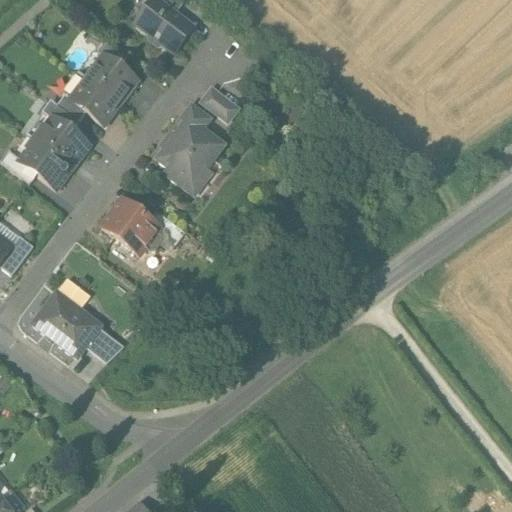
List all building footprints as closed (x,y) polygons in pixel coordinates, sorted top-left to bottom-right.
[(184,5),(177,0),(158,0),(156,3),(175,18),(184,5)] [(156,3),(154,3),(135,28),(150,39),(150,44),(157,49),(161,48),(173,57),(193,31),(175,18),(156,3)] [(127,62),(101,43),(93,54),(101,60),(102,58),(119,71),(127,62)] [(119,71),(102,58),(101,60),(85,81),(121,107),(137,85),(119,71)] [(121,107),(85,81),(70,101),(69,103),(86,116),(104,130),(121,107)] [(237,112),(211,93),(201,106),(227,125),(237,112)] [(70,101),(65,98),(57,108),(56,109),(78,126),(86,116),(69,103),(70,101)] [(57,108),(50,104),(41,115),(50,122),(51,120),(71,135),(78,126),(56,109),(57,108)] [(209,123),(191,110),(183,121),(187,125),(201,135),(209,123)] [(71,135),(51,120),(50,122),(34,142),(72,171),(89,149),(71,135)] [(201,135),(187,125),(159,163),(170,171),(165,178),(180,190),(186,183),(192,188),(221,150),(201,135)] [(72,171),(34,142),(18,163),(17,165),(36,179),(56,193),(72,171)] [(18,163),(8,156),(0,166),(29,189),(36,179),(17,165),(18,163)] [(149,224),(121,203),(101,230),(139,259),(145,251),(149,254),(155,253),(160,246),(160,239),(156,236),(159,233),(160,232),(149,224)] [(185,236),(156,214),(149,224),(160,232),(159,233),(164,237),(164,244),(173,251),(185,236)] [(0,267),(13,250),(12,249),(19,240),(0,226),(0,267)] [(19,240),(12,249),(13,250),(0,267),(0,270),(11,279),(33,250),(19,240)] [(100,329),(56,296),(33,327),(77,360),(84,350),(99,331),(100,329)] [(124,350),(99,331),(84,350),(106,367),(124,350)]
